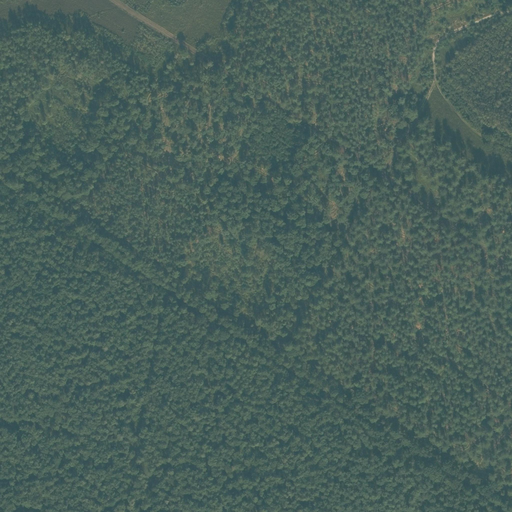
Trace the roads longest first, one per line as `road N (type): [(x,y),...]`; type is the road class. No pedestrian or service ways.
road 1 (track): [(509,511),(0,181)]
road 2 (track): [(110,0),(382,172),(435,78)]
road 3 (track): [(511,270),(382,172),(272,358)]
road 4 (track): [(511,149),(461,119),(436,84),(433,60),(446,35),(511,11)]
road 5 (track): [(179,43),(71,227)]
